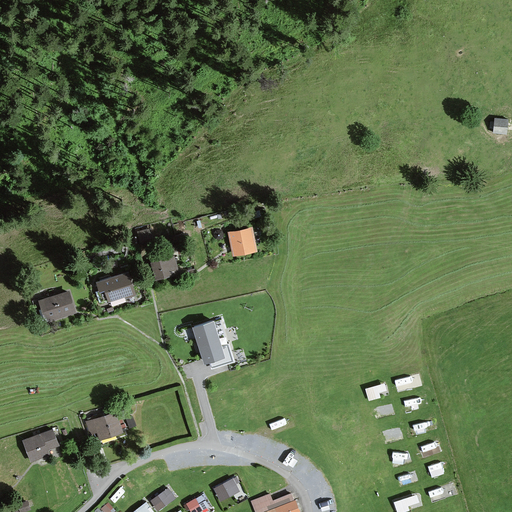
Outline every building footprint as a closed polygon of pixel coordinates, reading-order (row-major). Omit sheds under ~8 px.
[(494,116),(493,132),(507,133),(509,118),(494,116)] [(252,225),(227,230),(232,255),(257,250),(252,225)] [(137,230),(141,245),(155,241),(152,227),(137,230)] [(180,273),(175,254),(151,260),(155,279),(180,273)] [(129,269),(97,279),(100,289),(96,291),(100,302),(108,300),(109,301),(126,295),(126,298),(138,294),(129,269)] [(70,289),(38,299),(46,322),(77,312),(70,289)] [(213,317),(192,323),(204,362),(209,360),(211,367),(235,360),(229,342),(222,344),(213,317)] [(413,371),(398,373),(400,386),(415,384),(413,371)] [(381,386),(390,383),(387,375),(367,381),(371,395),(383,392),(381,386)] [(116,410),(85,420),(90,434),(97,432),(99,439),(123,431),(116,410)] [(53,427),(22,439),(31,462),(50,454),(48,449),(60,444),(53,427)] [(422,439),(426,453),(444,448),(440,434),(422,439)] [(431,458),(433,472),(446,469),(444,456),(431,458)] [(139,467),(144,478),(156,473),(152,462),(139,467)] [(215,480),(222,495),(243,485),(237,470),(215,480)] [(159,505),(179,492),(171,480),(151,493),(159,505)] [(401,509),(424,501),(419,486),(396,494),(401,509)] [(207,487),(188,495),(195,510),(213,502),(207,487)] [(270,493),(251,501),(255,511),(301,511),(296,498),(294,499),(292,492),(273,500),(270,493)] [(102,502),(108,511),(113,511),(119,508),(111,496),(102,502)] [(146,498),(131,509),(133,511),(136,511),(150,503),(146,498)] [(27,499),(11,506),(13,511),(21,511),(31,508),(27,499)] [(188,511),(183,503),(167,511),(188,511)]
